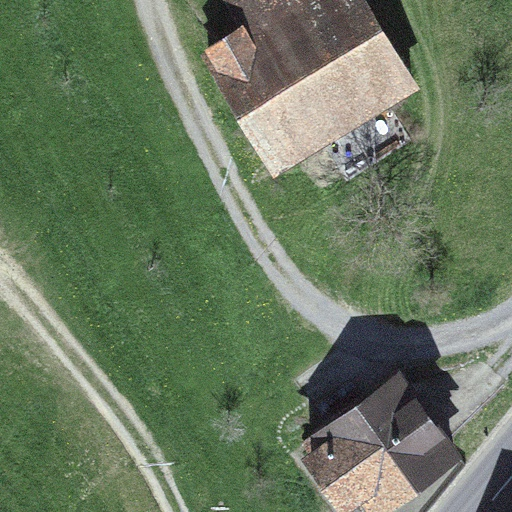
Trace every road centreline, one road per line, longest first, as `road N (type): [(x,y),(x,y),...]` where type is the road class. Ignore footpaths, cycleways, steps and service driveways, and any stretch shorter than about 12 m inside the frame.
road 1 (track): [(511,313),(472,333),(392,341),(353,331),(304,302),(268,257),(217,158),(154,0)]
road 2 (track): [(0,270),(119,415),(176,511)]
